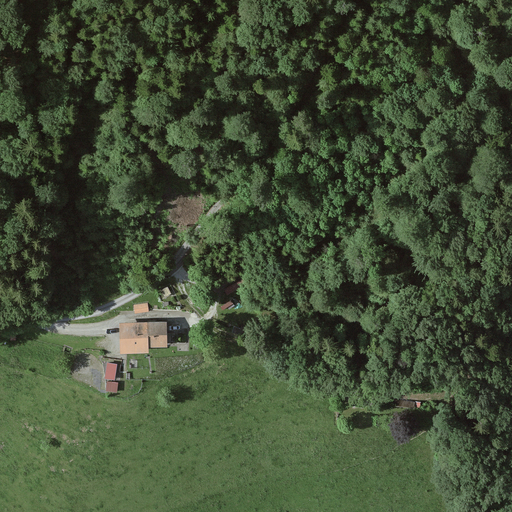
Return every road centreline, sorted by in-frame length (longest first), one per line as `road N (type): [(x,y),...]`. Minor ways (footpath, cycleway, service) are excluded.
road 1 (track): [(346,0),(301,88),(173,262),(105,308),(0,326)]
road 2 (track): [(511,337),(490,373),(461,393),(397,383)]
